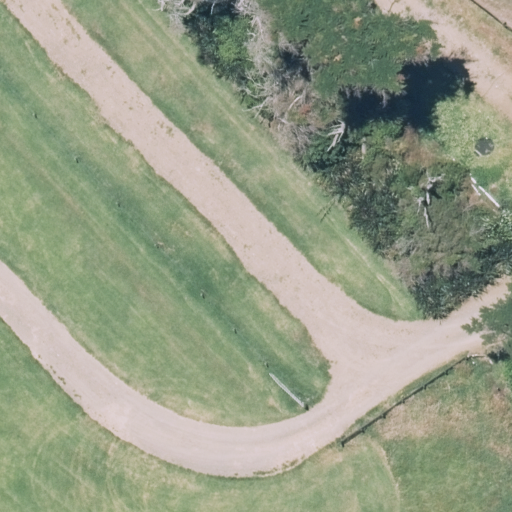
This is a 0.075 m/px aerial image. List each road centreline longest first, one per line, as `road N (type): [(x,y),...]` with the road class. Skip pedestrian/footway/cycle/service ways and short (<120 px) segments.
road 1 (track): [(511,318),(333,424),(234,445),(180,439),(148,425),(0,288)]
road 2 (track): [(394,385),(31,0)]
